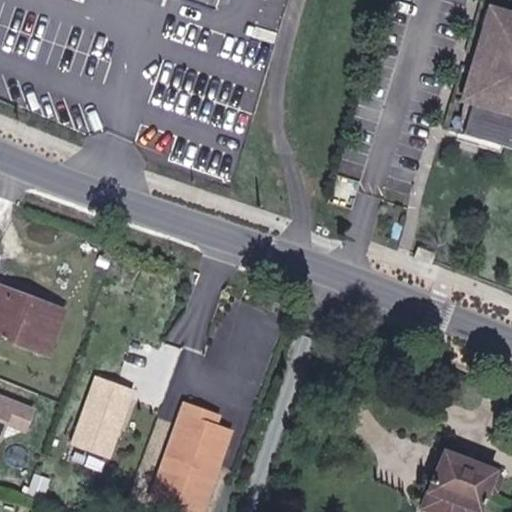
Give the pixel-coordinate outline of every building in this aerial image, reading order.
[(511,8),(510,14),(494,9),(489,28),(484,26),(476,55),(472,68),(467,83),(473,85),(468,102),(472,103),(463,134),(511,148),(511,8)] [(0,340),(42,356),(58,313),(0,290),(0,340)] [(111,457),(136,388),(98,375),(74,444),(111,457)] [(37,408),(0,393),(0,443),(6,427),(27,435),(37,408)] [(222,413),(211,409),(188,402),(155,497),(195,511),(205,511),(235,428),(219,423),(222,413)] [(495,470),(444,451),(428,493),(422,510),(426,511),(479,511),(480,511),(486,493),(491,494),(495,492),(501,475),(499,474),(496,472),(494,472),(495,470)]
